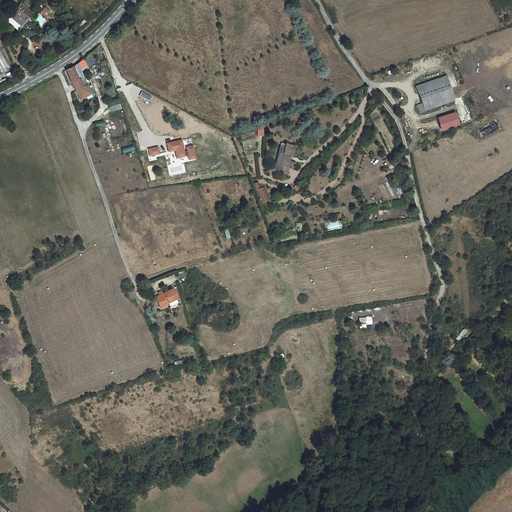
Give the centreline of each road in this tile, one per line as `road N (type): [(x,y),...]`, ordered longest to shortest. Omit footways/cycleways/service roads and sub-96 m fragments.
road 1 (track): [(411,420),(443,286),(402,135),(372,88)]
road 2 (track): [(329,447),(370,402),(454,446),(479,443),(511,410)]
road 3 (secondary): [(131,0),(71,57),(0,97)]
